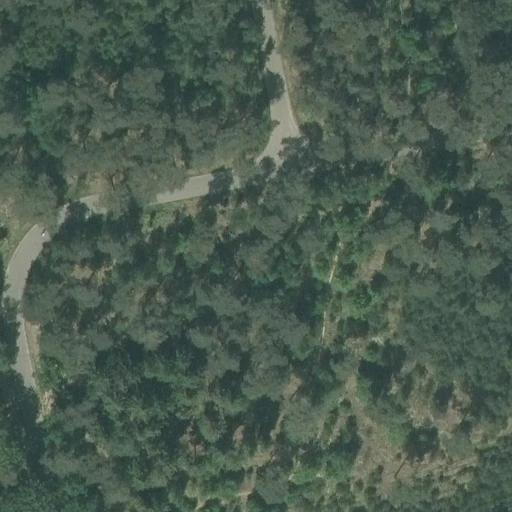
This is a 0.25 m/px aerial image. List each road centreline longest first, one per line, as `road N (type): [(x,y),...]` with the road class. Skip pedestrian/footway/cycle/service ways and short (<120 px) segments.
road 1 (unclassified): [(0,240),(294,169)]
road 2 (unclassified): [(294,169),(511,123)]
road 3 (unclassified): [(43,511),(0,338)]
road 4 (unclassified): [(294,169),(262,0)]
